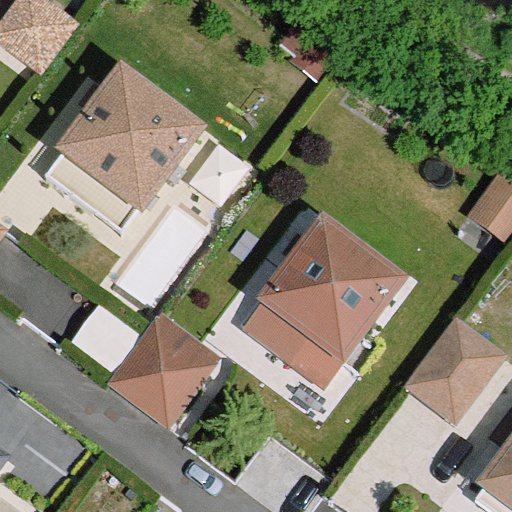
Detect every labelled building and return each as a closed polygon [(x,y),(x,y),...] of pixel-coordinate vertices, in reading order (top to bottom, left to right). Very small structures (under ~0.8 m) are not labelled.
[(36,0),(22,0),(0,31),(0,40),(40,70),(72,26),(36,0)] [(118,73),(59,153),(139,212),(198,132),(118,73)] [(322,224),(263,304),(342,363),(401,283),(322,224)] [(113,386),(168,426),(213,364),(158,324),(113,386)] [(457,326),(410,390),(456,423),(503,359),(457,326)] [(511,446),(481,489),(511,511),(511,446)]
